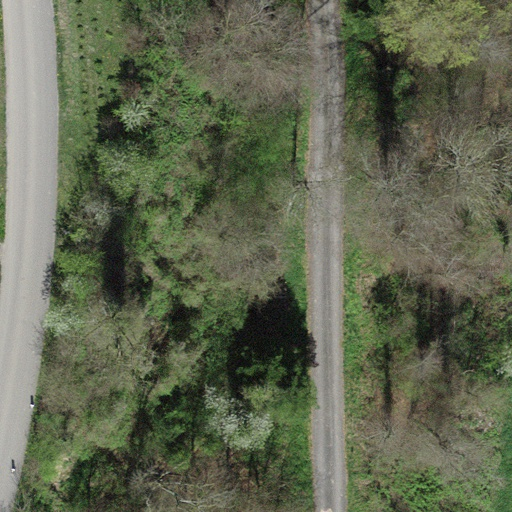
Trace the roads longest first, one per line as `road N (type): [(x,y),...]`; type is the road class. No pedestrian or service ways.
road 1 (unclassified): [(314,0),(327,511)]
road 2 (tertiary): [(26,0),(29,207),(15,373),(0,447)]
